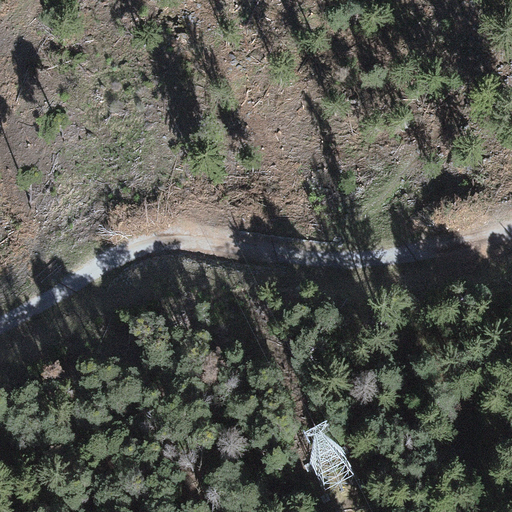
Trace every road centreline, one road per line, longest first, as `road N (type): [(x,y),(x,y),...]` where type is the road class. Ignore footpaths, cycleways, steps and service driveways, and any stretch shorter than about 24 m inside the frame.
road 1 (track): [(0,320),(162,234),(382,261),(511,229)]
road 2 (motorway): [(0,168),(104,0)]
